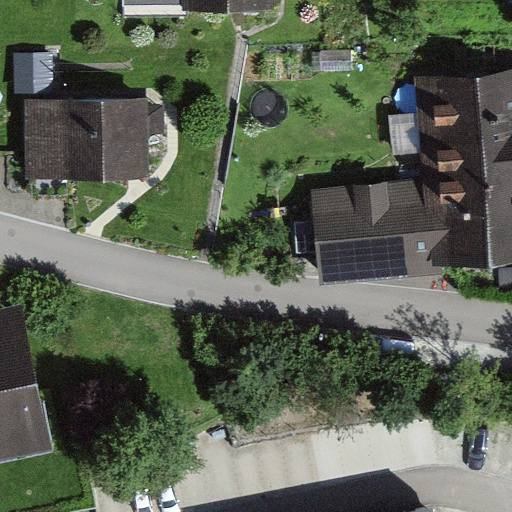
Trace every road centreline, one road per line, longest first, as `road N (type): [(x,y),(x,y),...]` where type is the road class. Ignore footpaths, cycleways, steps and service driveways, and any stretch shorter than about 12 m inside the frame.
road 1 (residential): [(0,238),(255,298),(511,328)]
road 2 (residential): [(295,511),(429,484),(511,498)]
